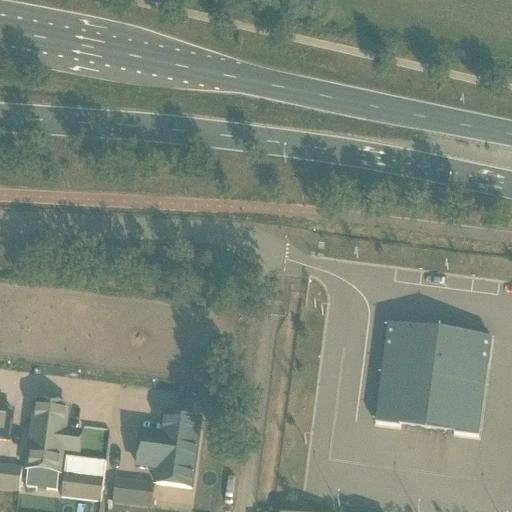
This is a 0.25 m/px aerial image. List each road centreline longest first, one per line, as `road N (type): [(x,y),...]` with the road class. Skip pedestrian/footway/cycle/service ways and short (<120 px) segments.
road 1 (primary): [(511,135),(0,32)]
road 2 (primary): [(0,119),(248,140),(511,186)]
road 3 (unclassified): [(274,262),(242,237),(0,222)]
